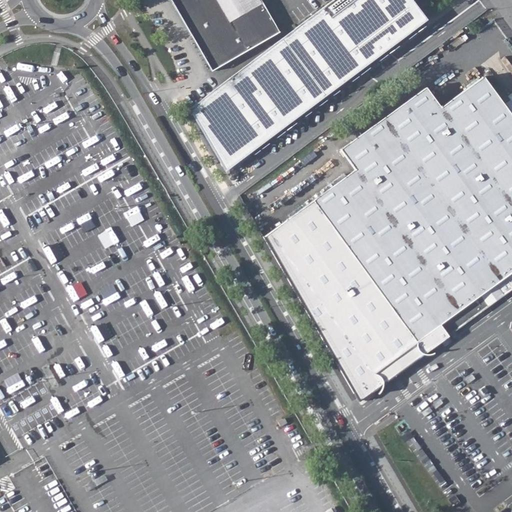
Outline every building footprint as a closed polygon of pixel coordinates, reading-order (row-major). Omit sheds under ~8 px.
[(230,21),(217,0),(169,0),(210,71),(278,32),(263,4),(230,21)] [(334,0),(190,109),(227,173),(431,22),(414,0),(334,0)] [(260,0),(217,0),(230,21),(263,4),(260,0)] [(479,19),(474,22),(479,29),(483,26),(479,19)] [(354,170),(312,201),(356,261),(415,343),(436,328),(443,338),(488,306),(480,295),(495,284),(503,295),(511,288),(511,117),(504,107),(483,77),(482,77),(440,108),(425,87),(340,150),(354,170)] [(358,401),(382,383),(423,353),(415,343),(312,201),(264,237),(358,401)] [(480,295),(488,306),(503,295),(495,284),(480,295)] [(415,343),(423,353),(443,338),(436,328),(415,343)] [(484,386),(479,390),(483,395),(488,391),(484,386)] [(287,423),(284,418),(279,421),(277,422),(280,427),(287,423)]
